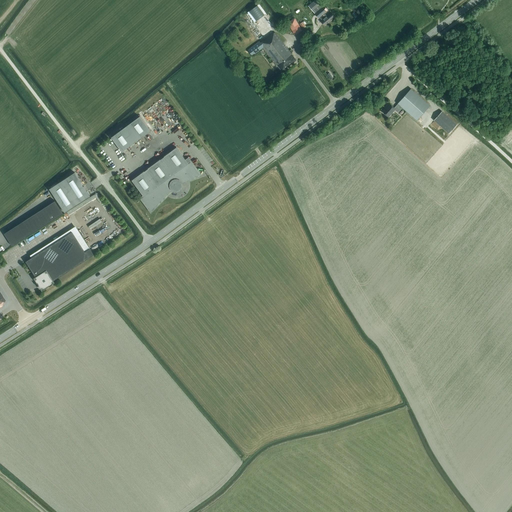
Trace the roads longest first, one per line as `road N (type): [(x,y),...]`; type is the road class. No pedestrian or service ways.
road 1 (secondary): [(149,242),(396,59)]
road 2 (unclassified): [(511,162),(396,59)]
road 3 (secondary): [(27,322),(149,242)]
